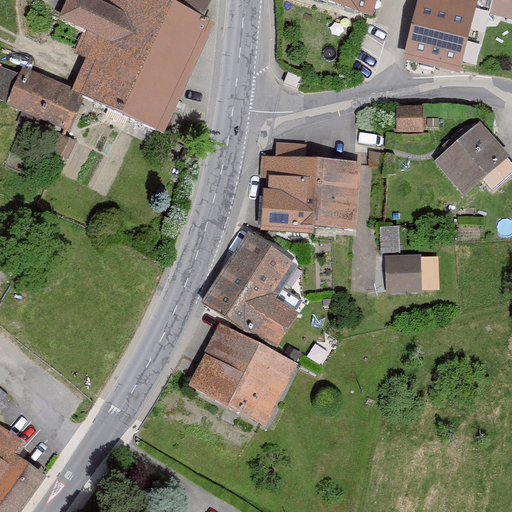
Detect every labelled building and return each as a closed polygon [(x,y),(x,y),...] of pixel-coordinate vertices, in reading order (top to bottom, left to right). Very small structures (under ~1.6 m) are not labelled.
[(143,0),(99,0),(97,5),(86,0),(68,0),(59,20),(86,32),(77,52),(88,57),(74,88),(23,67),(19,75),(6,105),(70,137),(85,105),(162,140),(213,29),(198,23),(143,0)] [(143,0),(198,23),(207,0),(143,0)] [(292,0),(370,23),(376,0),(292,0)] [(419,0),(402,66),(457,80),(477,0),(419,0)] [(511,0),(496,0),(493,14),(511,18),(511,0)] [(0,101),(6,105),(19,75),(1,67),(0,69),(0,101)] [(423,113),(395,112),(395,137),(422,137),(423,113)] [(478,127),(432,167),(463,202),(509,162),(478,127)] [(262,163),(258,236),(357,241),(361,168),(262,163)] [(402,251),(402,225),(383,225),(382,250),(402,251)] [(204,308),(276,355),(300,319),(277,304),(299,270),(250,238),(204,308)] [(421,259),(384,259),(383,297),(421,297),(421,259)] [(218,332),(186,395),(267,436),(299,373),(218,332)]
